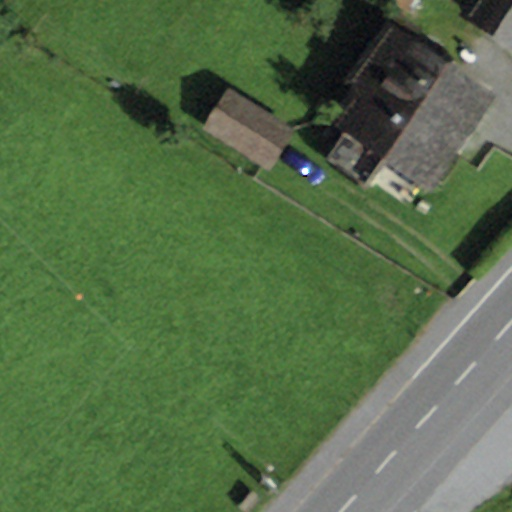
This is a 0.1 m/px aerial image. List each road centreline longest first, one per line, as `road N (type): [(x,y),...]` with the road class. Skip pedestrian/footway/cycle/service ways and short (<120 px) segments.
road 1 (track): [(0,62),(492,344)]
road 2 (primary): [(511,324),(345,511)]
